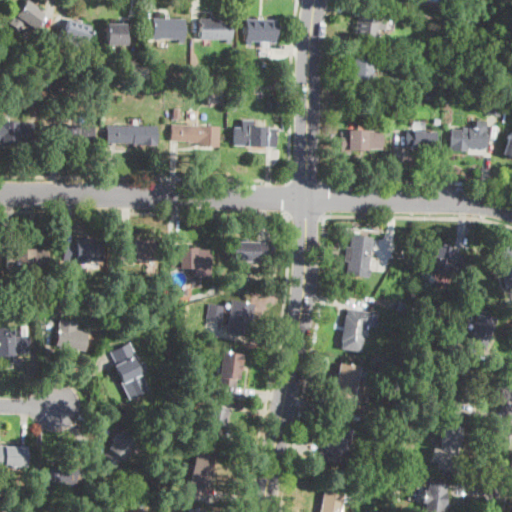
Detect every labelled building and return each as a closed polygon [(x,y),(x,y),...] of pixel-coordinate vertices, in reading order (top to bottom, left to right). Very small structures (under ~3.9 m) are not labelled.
[(33,7),(37,10),(39,7),(44,12),(40,17),(42,19),(36,27),(33,25),(31,28),(21,20),(17,26),(10,21),(13,17),(10,16),(24,1),(33,7)] [(385,15),(384,29),(377,28),(375,42),(354,39),(356,22),(358,22),(359,12),(385,15)] [(184,20),(184,43),(178,43),(178,40),(152,39),(153,19),(184,20)] [(231,41),(230,43),(226,42),(226,40),(199,39),(200,19),(231,20),(231,41)] [(69,20),(99,30),(93,47),(78,41),(76,48),(61,43),(62,41),(58,39),(62,28),(66,30),(69,20)] [(277,21),(276,42),(250,41),(250,45),(245,45),(246,20),(277,21)] [(112,45),(106,45),(105,24),(124,23),(124,31),(128,31),(128,45),(112,45)] [(370,71),(369,79),(353,78),(354,59),(370,59),(370,71)] [(32,68),(25,69),(24,61),(32,61),(32,68)] [(389,93),(390,101),(377,101),(377,92),(384,92),(384,93),(389,93)] [(433,92),(433,100),(425,100),(425,92),(433,92)] [(500,102),(498,116),(487,114),(489,100),(500,102)] [(179,108),(179,118),(171,118),(171,108),(173,108),(173,105),(177,105),(177,108),(179,108)] [(252,120),(252,123),(264,123),(264,128),(275,128),(274,147),(232,147),(232,129),(240,129),(240,120),(252,120)] [(0,121),(35,123),(34,142),(0,140),(0,121)] [(483,125),(482,129),(485,129),(484,135),(487,135),(486,148),(483,148),(483,149),(468,148),(467,152),(448,150),(450,129),(466,130),(467,127),(475,128),(475,121),(483,121),(483,125)] [(218,127),(217,147),(197,145),(198,142),(178,140),(179,124),(218,127)] [(157,126),(157,145),(132,145),(132,143),(106,143),(106,125),(157,126)] [(59,144),(51,144),(51,126),(93,126),(93,144),(59,144)] [(381,131),(381,150),(349,149),(349,154),(339,153),(340,135),(340,133),(348,133),(348,130),(381,131)] [(434,131),(434,150),(410,150),(410,145),(407,145),(407,144),(407,131),(434,131)] [(511,133),(511,156),(502,154),(508,132),(511,133)] [(371,239),(369,251),(366,269),(368,269),(367,276),(364,276),(364,277),(344,275),(346,261),(342,260),(344,247),(348,247),(350,234),(371,237),(371,239)] [(101,239),(100,262),(62,260),(63,245),(63,243),(75,244),(76,238),(101,239)] [(157,240),(155,261),(119,259),(120,239),(120,238),(157,240)] [(266,260),(266,261),(234,260),(234,242),(267,243),(266,260)] [(511,286),(505,288),(504,289),(497,247),(511,243),(511,286)] [(455,253),(449,274),(430,269),(430,267),(436,244),(456,249),(455,253)] [(209,269),(209,277),(192,276),(192,268),(169,268),(169,247),(198,247),(198,250),(209,250),(209,269)] [(49,250),(48,269),(6,269),(7,250),(49,250)] [(70,297),(58,298),(57,288),(70,288),(70,297)] [(248,336),(248,337),(225,333),(231,300),(254,304),(248,336)] [(223,306),(220,321),(206,318),(208,304),(223,306)] [(368,326),(368,327),(363,326),(359,351),(339,349),(340,341),(339,341),(344,315),(345,315),(346,308),(369,312),(368,326)] [(483,349),(465,341),(476,313),(495,321),(483,349)] [(89,334),(84,357),(51,347),(58,318),(77,322),(76,330),(89,334)] [(27,326),(29,354),(0,356),(0,327),(9,327),(9,336),(21,335),(20,327),(27,326)] [(149,391),(129,399),(108,351),(126,343),(127,342),(149,391)] [(235,386),(235,387),(217,384),(223,352),(240,355),(235,386)] [(354,398),(354,399),(334,396),(340,364),(360,367),(354,398)] [(465,401),(445,398),(451,366),(470,370),(465,401)] [(224,425),(220,443),(205,440),(212,406),(227,409),(224,425)] [(455,462),(454,470),(438,467),(441,444),(439,443),(441,424),(460,427),(455,462)] [(349,429),(343,464),(318,459),(321,444),(322,437),(326,438),(329,425),(349,429)] [(115,470),(114,471),(99,459),(122,428),(138,441),(115,470)] [(21,468),(0,467),(0,445),(21,446),(21,468)] [(213,457),(207,487),(206,487),(204,495),(186,491),(190,475),(180,473),(182,462),(191,464),(194,453),(213,457)] [(45,487),(45,488),(42,469),(82,463),(85,482),(45,487)] [(447,487),(444,509),(443,511),(422,511),(424,503),(420,502),(422,490),(426,490),(428,482),(447,484),(447,487)] [(341,505),(339,511),(320,511),(324,491),(343,494),(341,505)] [(146,501),(141,508),(134,504),(139,496),(146,501)]
